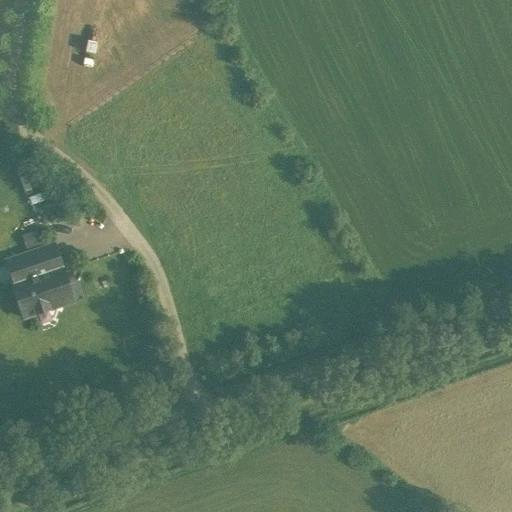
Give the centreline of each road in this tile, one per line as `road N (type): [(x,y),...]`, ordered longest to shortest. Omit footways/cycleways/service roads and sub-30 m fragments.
road 1 (unclassified): [(0,477),(511,302)]
road 2 (unknown): [(194,412),(156,275),(137,237),(88,177),(16,118),(3,70),(23,0)]
